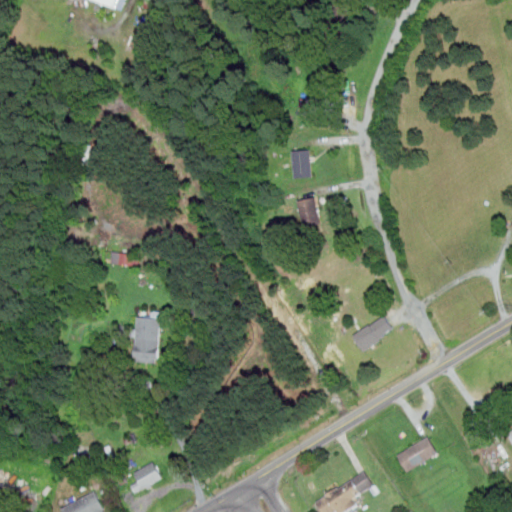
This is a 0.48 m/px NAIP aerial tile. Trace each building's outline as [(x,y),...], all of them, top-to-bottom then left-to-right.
[(100,0),(125,8),(127,0),(100,0)] [(353,0),(336,0),(331,18),(346,23),(353,0)] [(323,110),(326,91),(314,89),(310,107),(323,110)] [(296,176),(314,176),(314,148),(296,148),(296,176)] [(306,227),(324,223),(317,195),(300,199),(306,227)] [(136,264),(136,252),(114,252),(113,263),(136,264)] [(139,316),(137,361),(161,362),(164,310),(153,310),(153,317),(139,316)] [(368,350),(397,327),(385,313),(356,336),(368,350)] [(399,454),(410,471),(441,452),(430,435),(399,454)] [(142,480),(133,484),(137,492),(166,478),(157,460),(137,470),(142,480)] [(342,511),(360,502),(356,496),(376,484),(368,470),(316,499),(323,511),(342,511)] [(63,506),(65,511),(109,511),(99,490),(63,506)]
